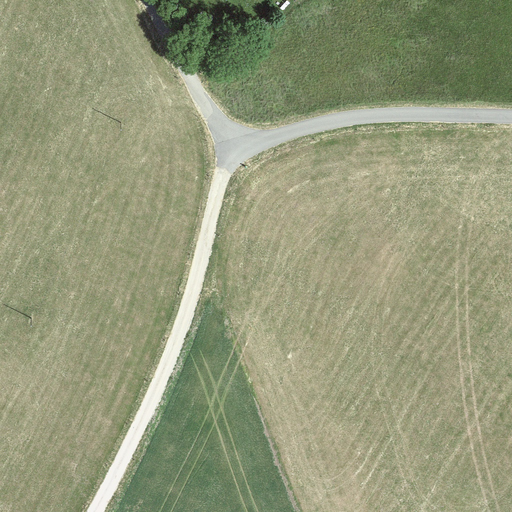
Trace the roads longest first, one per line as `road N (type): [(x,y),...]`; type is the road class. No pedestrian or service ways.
road 1 (unclassified): [(150,0),(208,115),(237,143),(359,119),(511,117)]
road 2 (track): [(97,511),(187,319),(237,143)]
